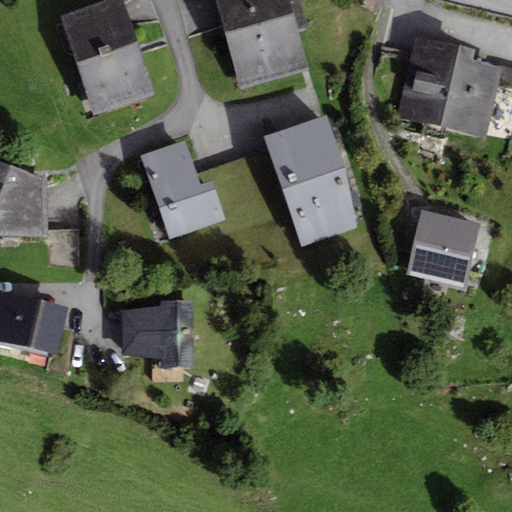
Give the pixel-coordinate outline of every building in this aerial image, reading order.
[(154,97),(122,0),(107,0),(61,15),(94,117),(154,97)] [(308,71),(287,0),(214,0),(241,90),(308,71)] [(382,0),(357,0),(355,8),(376,16),(382,0)] [(476,52),(415,38),(398,117),(486,137),(502,67),(474,61),(476,52)] [(326,115),(263,137),(302,248),(360,226),(326,115)] [(184,140),(140,156),(170,240),(225,221),(211,183),(201,187),(184,140)] [(47,180),(0,162),(0,235),(46,238),(47,180)] [(480,224),(421,211),(405,275),(465,289),(480,224)] [(80,230),(50,231),(49,266),(81,270),(80,230)] [(0,342),(23,347),(32,301),(0,294),(0,342)] [(58,354),(67,308),(32,301),(23,347),(58,354)] [(193,368),(192,301),(159,301),(159,308),(122,312),(122,353),(159,360),(159,368),(193,368)]
